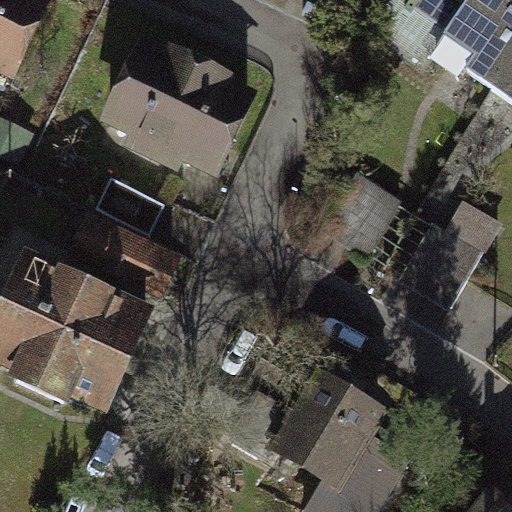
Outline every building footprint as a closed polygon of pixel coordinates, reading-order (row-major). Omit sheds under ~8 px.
[(83,0),(0,0),(0,58),(42,80),(83,0)] [(511,0),(425,0),(402,33),(511,111),(511,0)] [(295,104),(166,43),(124,132),(252,193),(295,104)] [(336,238),(376,262),(411,203),(371,179),(336,238)] [(511,335),(511,303),(478,283),(511,228),(462,198),(400,302),(497,360),(511,335)] [(199,328),(62,261),(14,360),(150,427),(199,328)] [(277,469),(286,455),(332,483),(317,508),(323,511),(361,511),(395,459),(368,443),(381,422),(322,385),(316,394),(267,363),(250,390),(263,397),(234,443),(277,469)] [(511,511),(511,506),(497,495),(482,511),(511,511)]
